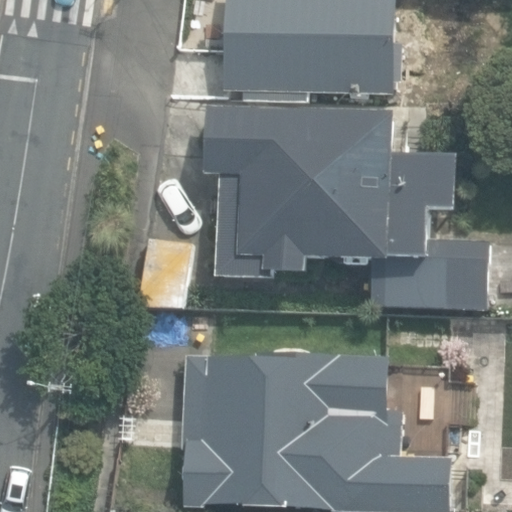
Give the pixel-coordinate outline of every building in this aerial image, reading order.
[(232,0),(230,94),(401,99),(401,87),(409,87),(410,48),(404,47),(405,0),(232,0)] [(511,7),(454,1),(450,42),(511,48),(511,7)] [(379,311),(492,314),(494,244),(434,242),(435,211),(462,211),(463,161),(400,159),(399,159),(400,115),(212,110),(210,179),(228,180),(224,281),(284,283),(284,277),(313,278),(313,263),(380,265),(379,311)] [(188,314),(195,246),(152,242),(145,309),(188,314)] [(392,412),(394,359),(261,354),(260,361),(188,358),(186,444),(190,444),(187,510),(249,511),(455,511),(457,461),(405,459),(406,413),(392,412)]
